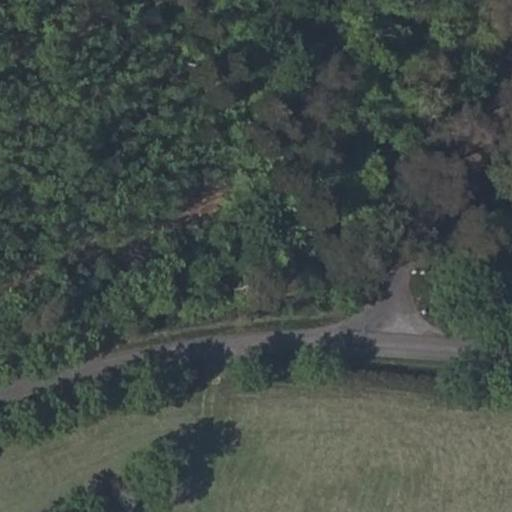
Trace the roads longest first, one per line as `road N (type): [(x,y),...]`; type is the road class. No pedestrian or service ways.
road 1 (unclassified): [(0,392),(194,348),(379,340)]
road 2 (unclassified): [(379,340),(511,5)]
road 3 (unclassified): [(379,340),(511,354)]
